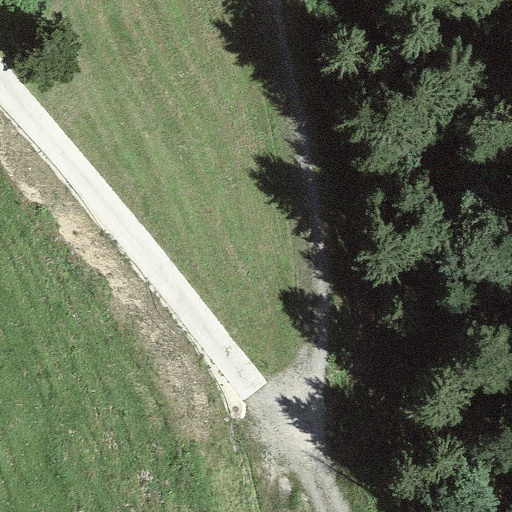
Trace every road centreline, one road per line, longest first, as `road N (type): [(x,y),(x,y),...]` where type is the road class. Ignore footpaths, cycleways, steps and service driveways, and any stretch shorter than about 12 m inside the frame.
road 1 (track): [(0,82),(198,321),(319,511)]
road 2 (track): [(298,469),(313,369),(311,258),(270,0)]
